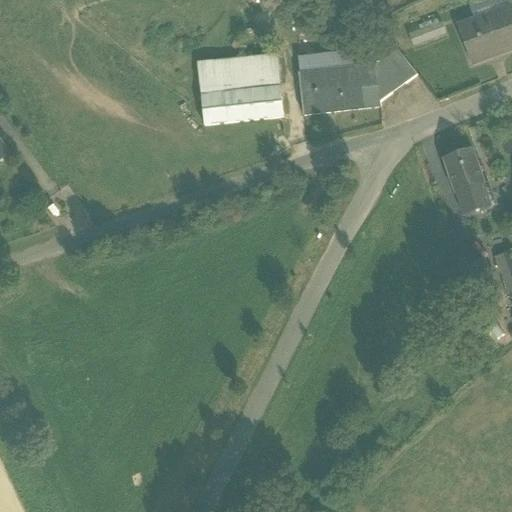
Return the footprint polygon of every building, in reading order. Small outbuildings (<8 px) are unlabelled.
[(289,0),(304,11),(312,0),(289,0)] [(478,21),(511,8),(511,0),(478,0),(471,3),(478,21)] [(325,3),(313,17),(321,23),(332,9),(325,3)] [(511,8),(478,21),(458,29),(471,65),(511,50),(511,8)] [(410,39),(415,51),(447,38),(443,26),(410,39)] [(398,53),(376,68),(381,104),(417,77),(398,53)] [(311,75),(356,70),(355,54),(310,59),(311,75)] [(277,58),(198,67),(202,98),(281,89),(277,58)] [(311,75),(310,59),(299,60),(301,76),(311,75)] [(356,70),(311,75),(301,76),(300,76),(304,118),(381,109),(381,104),(376,68),(356,70)] [(281,89),(202,98),(205,129),(284,119),(281,89)] [(472,153),(442,164),(454,196),(457,195),(475,189),(484,185),(472,153)] [(486,184),(484,185),(475,189),(482,207),(493,203),(486,184)] [(475,189),(457,195),(463,214),(482,207),(475,189)] [(511,254),(495,260),(501,282),(511,278),(511,254)] [(511,295),(503,299),(508,311),(511,309),(511,295)]
